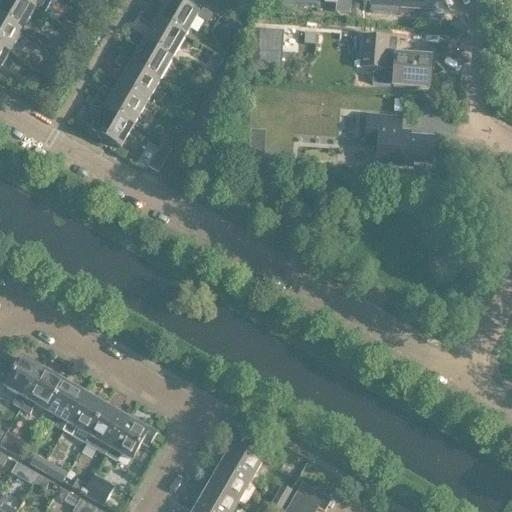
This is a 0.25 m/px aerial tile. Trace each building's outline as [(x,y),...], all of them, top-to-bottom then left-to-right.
[(0,0),(2,1),(0,3),(0,21),(20,33),(33,11),(13,0),(0,0)] [(13,0),(33,11),(42,17),(51,0),(13,0)] [(155,19),(153,21),(182,38),(194,16),(170,2),(170,0),(152,0),(162,5),(155,19)] [(368,0),(368,13),(397,15),(397,9),(428,12),(429,0),(368,0)] [(88,6),(80,2),(78,6),(85,11),(88,6)] [(142,40),(140,43),(169,60),(182,38),(153,21),(155,19),(143,12),(138,21),(149,27),(142,40)] [(0,51),(7,55),(20,33),(0,21),(0,51)] [(67,24),(64,28),(71,33),(74,29),(67,24)] [(252,31),(249,72),(278,74),(280,33),(252,31)] [(53,34),(46,46),(58,54),(66,41),(53,34)] [(142,40),(131,34),(126,43),(137,50),(129,63),(128,66),(157,83),(169,60),(140,43),(142,40)] [(314,35),(303,34),(302,45),(313,46),(314,35)] [(360,41),(358,70),(391,72),(390,88),(426,91),(428,62),(382,59),(383,42),(360,41)] [(144,105),(157,83),(128,66),(129,63),(118,57),(113,66),(124,72),(117,85),(115,87),(144,105)] [(493,68),(504,71),(506,62),(495,60),(493,68)] [(132,127),(144,105),(115,87),(117,85),(105,79),(100,88),(112,94),(104,108),(102,110),(132,127)] [(185,99),(196,105),(202,96),(190,89),(185,99)] [(93,101),(87,111),(98,117),(89,134),(119,151),(132,127),(102,110),(104,108),(93,101)] [(400,115),(401,102),(392,102),(391,115),(400,115)] [(399,121),(367,118),(365,148),(376,149),(374,168),(410,171),(410,166),(429,168),(431,142),(409,141),(409,136),(398,136),(399,121)] [(242,152),(241,167),(258,168),(258,160),(260,160),(262,140),(260,140),(260,132),(248,131),(247,152),(242,152)] [(164,145),(170,149),(173,143),(167,140),(164,145)] [(146,168),(157,174),(170,150),(160,144),(155,151),(146,168)] [(19,360),(2,389),(16,398),(11,406),(18,411),(41,373),(19,360)] [(41,373),(18,411),(28,416),(33,408),(44,414),(62,384),(41,373)] [(65,426),(83,396),(62,384),(44,414),(57,421),(53,428),(61,433),(65,426)] [(65,426),(61,433),(82,445),(104,408),(83,396),(65,426)] [(104,408),(82,445),(103,457),(125,420),(104,408)] [(125,420),(103,457),(112,462),(116,455),(130,463),(141,444),(148,448),(156,432),(135,421),(133,424),(125,420)] [(0,443),(0,450),(9,455),(10,456),(18,443),(5,436),(4,437),(0,443)] [(219,466),(258,488),(263,480),(253,475),(261,461),(231,444),(219,466)] [(39,473),(45,463),(33,457),(28,466),(39,473)] [(56,470),(45,463),(39,473),(50,479),(56,470)] [(207,487),(237,504),(244,492),(247,494),(252,486),(257,489),(258,488),(219,466),(207,487)] [(31,485),(37,476),(26,470),(21,479),(31,485)] [(69,482),(73,475),(68,472),(64,479),(69,482)] [(49,483),(37,476),(31,485),(43,492),(49,483)] [(70,490),(80,496),(85,487),(75,481),(70,490)] [(86,488),(85,487),(80,496),(102,508),(110,494),(90,482),(86,488)] [(294,497),(316,510),(319,511),(323,511),(326,508),(329,510),(333,504),(301,485),(294,497)] [(195,508),(202,511),(232,511),(237,504),(207,487),(195,508)] [(290,492),(289,492),(280,487),(274,497),(284,503),(290,492)] [(62,503),(73,510),(78,500),(67,494),(62,503)] [(278,511),(284,503),(274,497),(267,509),(271,511),(278,511)] [(297,511),(314,511),(316,510),(294,497),(288,507),(297,511)] [(79,501),(78,500),(73,510),(72,511),(96,511),(78,502),(79,501)]
